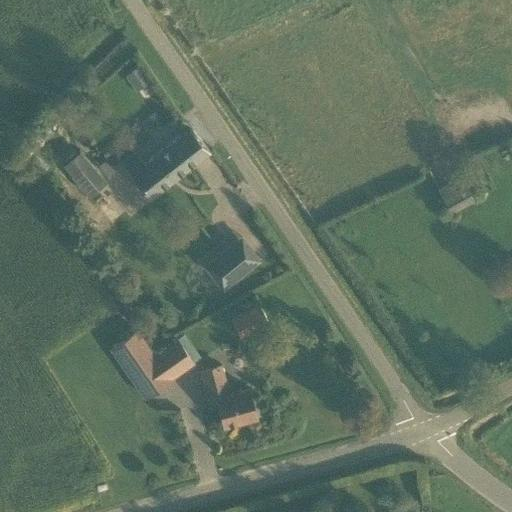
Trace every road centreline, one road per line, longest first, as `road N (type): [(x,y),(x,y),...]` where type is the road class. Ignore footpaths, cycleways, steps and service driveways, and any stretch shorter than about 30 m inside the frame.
road 1 (unclassified): [(424,438),(130,0)]
road 2 (unclassified): [(152,511),(424,438)]
